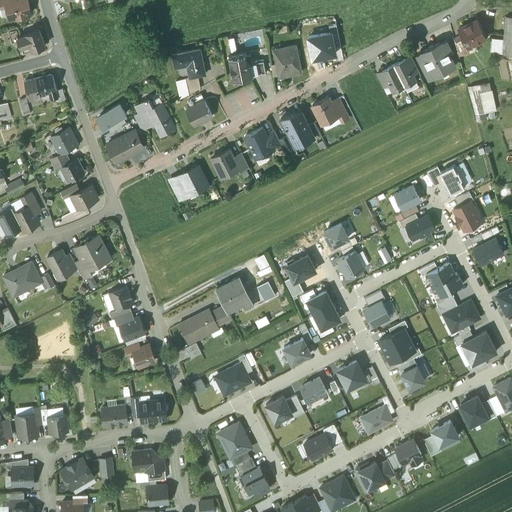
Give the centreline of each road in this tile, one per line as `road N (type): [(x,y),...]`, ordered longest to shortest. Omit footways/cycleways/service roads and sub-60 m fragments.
road 1 (residential): [(108,185),(469,0)]
road 2 (residential): [(406,417),(410,424),(289,487),(242,401)]
road 3 (residential): [(117,207),(194,423)]
road 4 (residential): [(242,401),(364,339)]
road 5 (residential): [(173,432),(47,447)]
road 6 (residential): [(343,299),(455,243)]
road 7 (residential): [(0,249),(117,207)]
road 8 (residential): [(455,243),(511,352)]
